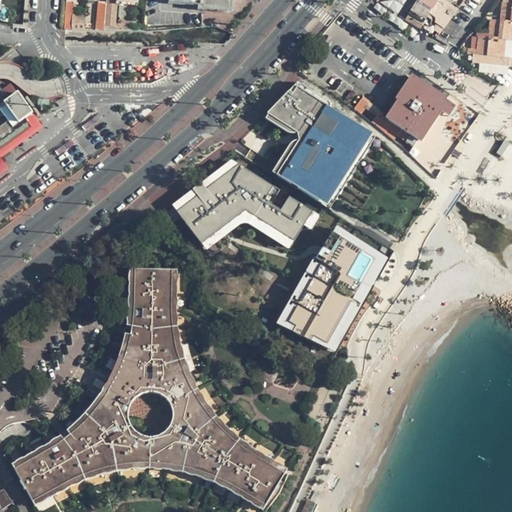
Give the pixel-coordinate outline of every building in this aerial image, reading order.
[(170,0),(170,1),(198,4),(198,8),(229,10),(229,0),(170,0)] [(395,0),(410,8),(407,16),(425,26),(433,12),(439,15),(448,0),(472,0),(473,0),(395,0)] [(490,20),(489,38),(511,43),(511,3),(502,2),(501,22),(490,20)] [(69,3),(67,27),(74,28),(76,3),(69,3)] [(98,4),(97,19),(106,20),(106,5),(98,4)] [(106,20),(106,25),(108,25),(108,28),(117,29),(117,26),(123,27),(123,21),(106,20)] [(511,43),(489,38),(479,37),(477,51),(473,49),(473,64),(509,67),(509,58),(511,57),(511,43)] [(418,69),(415,67),(408,75),(412,78),(418,69)] [(478,112),(417,73),(397,101),(399,103),(388,118),(363,96),(356,106),(363,112),(366,108),(374,115),(373,120),(396,139),(398,137),(413,148),(412,150),(422,158),(425,155),(427,157),(429,157),(434,151),(448,160),(478,112)] [(13,93),(15,86),(6,83),(4,91),(13,93)] [(337,210),(381,139),(297,89),(270,117),(303,135),(304,143),(280,177),(298,187),(337,210)] [(0,154),(40,125),(18,95),(7,105),(0,95),(0,154)] [(505,156),(511,144),(504,140),(497,153),(505,156)] [(231,163),(172,209),(199,247),(245,214),(289,240),(311,213),(231,163)] [(336,228),(274,328),(333,356),(389,259),(336,228)] [(173,271),(133,270),(135,298),(132,324),(127,351),(117,378),(99,408),(77,430),(47,450),(12,469),(32,501),(69,479),(98,469),(123,465),(157,465),(183,466),(207,477),(235,493),(264,509),(284,473),(267,464),(235,443),(211,417),(191,386),(173,347),(171,317),(173,271)] [(236,298),(215,286),(210,296),(232,308),(236,298)] [(0,491),(0,505),(2,510),(13,503),(4,490),(0,491)] [(313,491),(309,501),(317,505),(321,494),(313,491)] [(309,501),(303,511),(313,511),(317,505),(309,501)]
